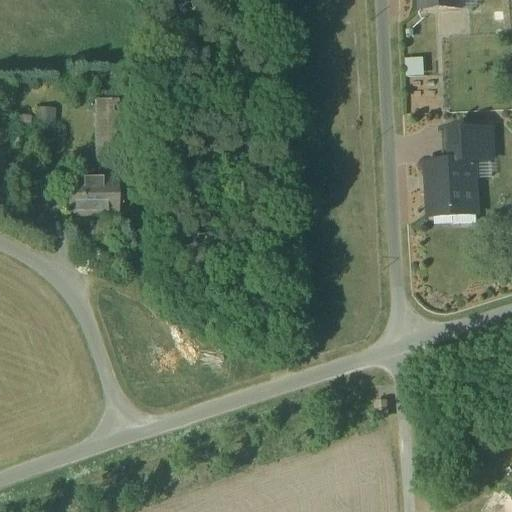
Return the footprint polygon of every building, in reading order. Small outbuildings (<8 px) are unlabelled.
[(460,0),(420,0),(421,13),(461,11),(460,0)] [(113,100),(94,101),(95,164),(117,164),(116,115),(114,115),(113,100)] [(41,108),(41,122),(59,121),(59,107),(41,108)] [(491,144),(444,147),(444,148),(444,164),(472,163),(472,164),(492,163),(491,144)] [(444,164),(429,164),(432,219),(453,218),(453,213),(455,213),(455,207),(474,206),(472,164),(472,163),(444,164)] [(117,180),(68,180),(68,217),(118,217),(117,180)] [(474,206),(455,207),(455,213),(453,213),(453,218),(454,224),(456,226),(475,225),(477,223),(476,206),(474,206)]
